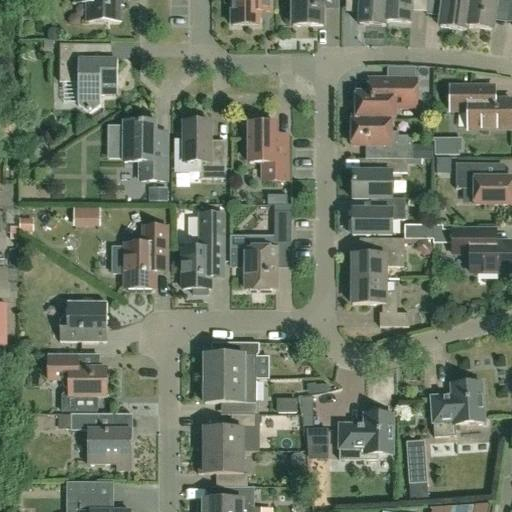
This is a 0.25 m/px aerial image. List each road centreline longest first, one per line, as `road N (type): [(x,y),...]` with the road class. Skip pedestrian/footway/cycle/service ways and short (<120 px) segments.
road 1 (residential): [(175,511),(178,333),(191,324),(327,324)]
road 2 (residential): [(327,324),(326,59)]
road 3 (residential): [(511,323),(367,361),(345,359),(331,347),(327,324)]
road 4 (residential): [(511,67),(326,59)]
road 5 (residential): [(326,59),(211,60),(201,0)]
